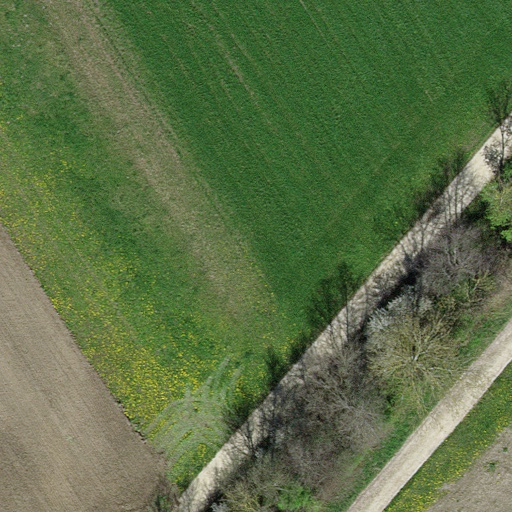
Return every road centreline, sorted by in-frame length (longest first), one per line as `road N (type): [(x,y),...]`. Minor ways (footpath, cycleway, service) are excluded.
road 1 (track): [(511,159),(210,511)]
road 2 (track): [(381,511),(511,360)]
